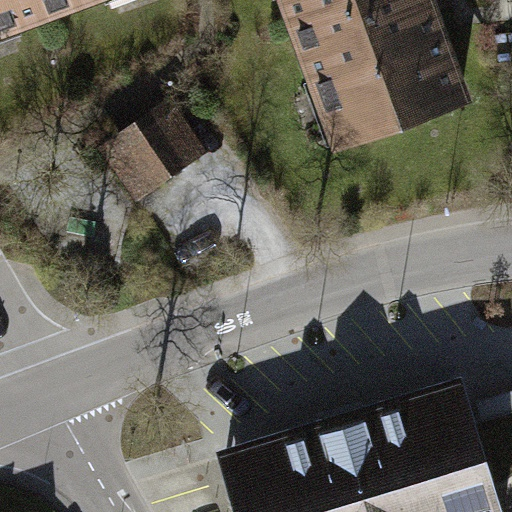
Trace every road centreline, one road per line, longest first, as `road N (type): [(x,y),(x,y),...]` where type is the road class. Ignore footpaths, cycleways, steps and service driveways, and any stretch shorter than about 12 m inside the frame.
road 1 (tertiary): [(53,389),(334,292),(511,251)]
road 2 (tertiary): [(53,389),(120,511)]
